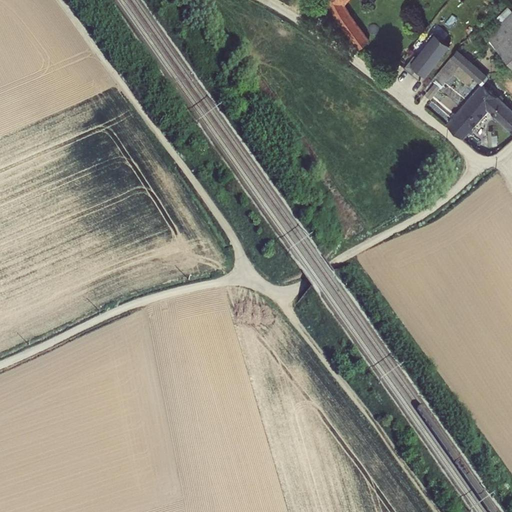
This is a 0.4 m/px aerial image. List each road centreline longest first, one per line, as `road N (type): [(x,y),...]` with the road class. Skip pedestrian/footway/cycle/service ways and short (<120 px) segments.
road 1 (unclassified): [(60,0),(222,221),(249,276)]
road 2 (residential): [(249,276),(286,294),(445,205),(486,164)]
road 3 (unclassified): [(265,0),(486,164)]
road 4 (residential): [(0,366),(132,305),(249,276)]
